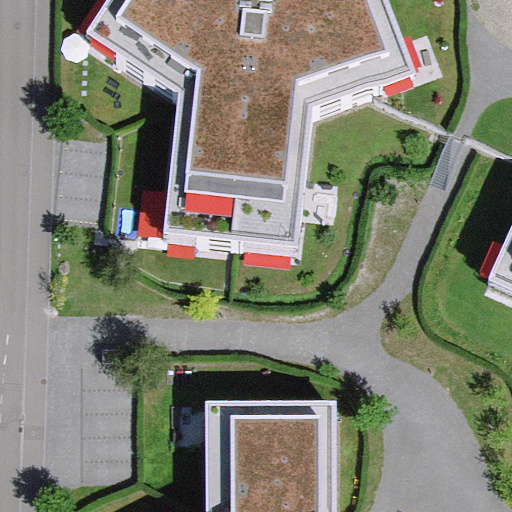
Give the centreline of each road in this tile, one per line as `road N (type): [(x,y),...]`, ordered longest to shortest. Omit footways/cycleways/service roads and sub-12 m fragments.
road 1 (residential): [(17,0),(6,388)]
road 2 (residential): [(6,388),(1,511)]
